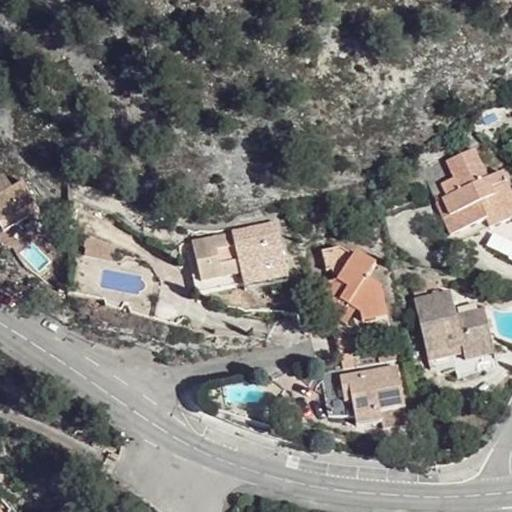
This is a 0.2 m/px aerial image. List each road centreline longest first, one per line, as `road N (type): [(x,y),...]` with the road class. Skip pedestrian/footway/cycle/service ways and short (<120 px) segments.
road 1 (residential): [(206,454),(344,491),(487,494)]
road 2 (residential): [(103,389),(305,349)]
road 3 (residential): [(103,389),(206,454)]
road 4 (residential): [(0,324),(103,389)]
